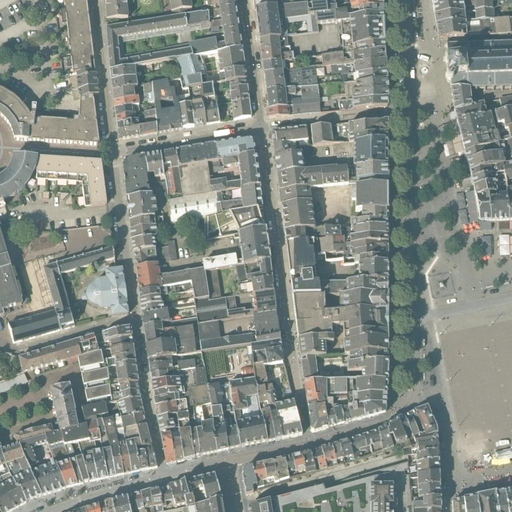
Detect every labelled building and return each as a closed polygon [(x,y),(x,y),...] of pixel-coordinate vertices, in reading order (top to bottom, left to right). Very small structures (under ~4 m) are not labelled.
[(77,79),(95,75),(93,58),(92,49),(89,21),(87,7),(86,0),(63,0),(65,10),(61,10),(63,24),(67,24),(70,52),(71,60),(67,61),(68,68),(72,68),(73,74),(77,74),(77,79)] [(126,0),(103,0),(105,21),(128,19),(126,0)] [(173,12),(191,9),(192,9),(190,0),(170,0),(172,12),(173,12)] [(220,10),(236,7),(234,0),(207,0),(208,7),(219,5),(220,10)] [(283,6),(282,0),(254,0),(256,11),(283,7),(283,6)] [(353,9),(383,9),(382,0),(379,0),(349,2),(349,4),(347,5),(348,11),(353,9)] [(432,3),(434,16),(464,13),(462,0),(454,0),(450,0),(432,3)] [(494,11),(499,7),(511,4),(511,2),(511,0),(499,0),(498,0),(493,0),(477,0),(475,0),(475,13),(494,11)] [(337,23),(337,22),(337,13),(335,1),(326,2),(311,3),(308,4),(283,6),(283,7),(277,8),(256,11),(257,21),(258,30),(260,41),(278,38),(287,37),(288,24),(306,21),(308,35),(318,33),(318,32),(317,26),(337,23)] [(221,16),(221,21),(237,18),(236,7),(220,10),(208,11),(209,13),(209,18),(221,16)] [(174,18),(164,19),(142,23),(120,27),(106,29),(110,72),(127,70),(143,67),(152,65),(175,61),(196,57),(200,56),(218,53),(217,44),(216,40),(194,44),(192,44),(187,45),(188,50),(173,52),(150,57),(125,62),(119,62),(117,40),(122,39),(144,35),(166,32),(200,26),(201,31),(211,29),(210,24),(210,22),(209,18),(209,13),(202,14),(202,13),(192,15),(191,9),(173,12),(174,18)] [(337,13),(337,22),(337,23),(342,23),(343,27),(340,27),(342,47),(385,43),(384,21),(366,23),(366,16),(354,16),(353,9),(348,11),(337,13)] [(475,22),(489,22),(494,20),(494,11),(475,13),(475,20),(475,22)] [(436,25),(467,23),(475,22),(475,20),(466,20),(465,13),(464,13),(434,16),(436,25)] [(239,32),(238,20),(237,18),(221,21),(210,22),(210,24),(211,29),(222,27),(223,35),(239,32)] [(509,19),(494,20),(489,22),(475,22),(467,23),(436,25),(438,40),(444,40),(466,38),(511,35),(511,34),(511,18),(509,19)] [(223,35),(224,43),(241,41),(239,32),(223,35)] [(280,49),(278,38),(260,41),(261,52),(280,49)] [(224,43),(217,44),(218,53),(242,49),(241,41),(224,43)] [(351,54),(385,50),(385,43),(342,47),(343,54),(351,54)] [(511,44),(508,44),(508,43),(506,43),(507,45),(501,45),(501,43),(499,43),(499,45),(492,45),(492,43),(490,43),(490,45),(483,45),(483,43),(482,44),(482,45),(475,45),(475,44),(473,44),(473,45),(464,46),(464,44),(462,44),(462,46),(457,46),(457,45),(456,45),(456,46),(447,46),(447,44),(446,44),(447,46),(444,46),(445,48),(449,48),(449,57),(447,57),(447,60),(445,60),(445,62),(447,62),(447,64),(448,65),(448,72),(447,73),(447,76),(445,76),(445,79),(446,79),(446,82),(449,84),(450,84),(451,93),(452,93),(452,91),(457,91),(457,93),(459,93),(459,91),(465,90),(465,92),(467,92),(467,90),(469,90),(475,90),(475,92),(477,92),(477,90),(484,90),(484,91),(486,91),(486,90),(493,89),(493,91),(494,91),(494,89),(501,89),(501,91),(503,91),(503,89),(510,89),(510,90),(511,90),(511,88),(511,44)] [(242,49),(218,53),(220,73),(224,73),(225,83),(229,83),(246,80),(242,49)] [(263,64),(287,62),(292,61),(291,54),(281,55),(280,49),(261,52),(263,64)] [(331,67),(386,61),(385,50),(351,54),(351,61),(347,62),(346,60),(343,60),(343,55),(322,57),(323,67),(331,67)] [(201,88),(202,88),(201,76),(205,76),(200,56),(196,57),(175,61),(182,91),(188,90),(201,88)] [(353,75),(386,71),(386,61),(331,67),(332,77),(353,75)] [(264,74),(287,71),(287,67),(287,62),(263,64),(264,74)] [(145,77),(143,67),(127,70),(110,72),(111,83),(136,78),(145,77)] [(300,88),(318,86),(317,79),(316,79),(315,68),(287,71),(264,74),(265,84),(266,92),(293,89),(300,88)] [(354,84),(387,80),(386,71),(353,75),(354,84)] [(80,100),(93,97),(99,95),(96,75),(95,75),(77,79),(78,91),(80,100)] [(112,93),(134,89),(138,88),(136,78),(111,83),(112,93)] [(230,89),(247,87),(246,80),(229,83),(230,89)] [(344,93),(387,89),(387,80),(354,84),(344,85),(344,93)] [(158,135),(183,130),(181,121),(175,122),(174,117),(181,117),(179,106),(178,102),(176,103),(175,98),(174,90),(170,91),(167,82),(152,85),(153,96),(154,104),(155,112),(156,118),(158,135)] [(201,88),(207,126),(219,124),(216,104),(208,106),(207,99),(216,98),(216,91),(223,90),(223,84),(202,88),(201,88)] [(144,98),(147,97),(153,96),(152,85),(143,87),(144,98)] [(292,101),(293,108),(294,117),(320,115),(319,96),(318,87),(318,86),(300,88),(301,97),(301,101),(292,101)] [(232,104),(232,103),(249,101),(247,87),(230,89),(232,104)] [(194,128),(207,126),(201,88),(188,90),(189,95),(190,104),(194,128)] [(113,102),(135,99),(134,89),(112,93),(113,102)] [(292,96),(294,96),(293,89),(266,92),(269,110),(293,108),(292,101),(292,96)] [(345,102),(370,100),(387,98),(387,89),(344,93),(345,102)] [(454,112),(471,107),(471,106),(469,90),(467,90),(467,92),(465,92),(465,90),(459,91),(459,93),(457,93),(457,91),(452,91),(452,93),(451,93),(454,110),(454,111),(454,112)] [(0,116),(1,117),(4,119),(9,126),(11,128),(11,129),(15,141),(29,142),(47,143),(59,144),(77,145),(99,146),(96,120),(93,97),(80,100),(79,119),(60,117),(60,122),(48,121),(49,117),(32,116),(30,117),(28,113),(19,103),(14,99),(13,101),(2,94),(0,93),(0,116)] [(178,102),(179,106),(181,117),(174,117),(175,122),(181,121),(183,130),(188,129),(194,128),(190,104),(189,95),(175,98),(176,103),(178,102)] [(115,110),(138,106),(140,106),(139,101),(147,100),(147,105),(154,104),(153,96),(147,97),(144,98),(138,98),(135,99),(113,102),(115,110)] [(370,100),(371,109),(387,108),(387,98),(370,100)] [(511,98),(499,100),(502,112),(511,109),(511,98)] [(353,111),(371,109),(370,100),(345,102),(338,103),(339,112),(353,111)] [(235,121),(243,120),(251,118),(249,101),(232,103),(235,121)] [(457,123),(486,116),(484,104),(471,107),(454,112),(457,123)] [(116,117),(139,114),(138,106),(115,110),(116,117)] [(268,120),(294,117),(293,108),(269,110),(267,110),(268,120)] [(511,109),(502,112),(494,114),(491,114),(495,133),(497,133),(505,130),(508,130),(511,128),(511,109)] [(147,119),(156,118),(155,112),(149,112),(139,114),(116,117),(117,124),(138,121),(147,119)] [(462,143),(495,133),(491,114),(486,116),(457,123),(462,143)] [(139,138),(158,135),(156,118),(147,119),(147,125),(148,127),(140,128),(138,129),(139,138)] [(138,129),(140,128),(148,127),(147,125),(139,126),(138,121),(117,124),(118,132),(138,129)] [(312,142),(387,133),(387,121),(367,123),(348,124),(330,127),(311,128),(312,142)] [(487,146),(500,143),(503,142),(511,139),(511,128),(508,130),(509,135),(499,139),(497,133),(495,133),(462,143),(465,152),(487,146)] [(139,138),(138,129),(118,132),(119,141),(139,138)] [(273,145),(308,142),(307,130),(307,129),(274,133),(272,135),(273,145)] [(313,147),(333,145),(387,140),(387,133),(312,142),(313,147)] [(222,161),(256,154),(254,143),(248,139),(216,145),(219,161),(222,161)] [(470,173),(502,165),(505,165),(511,163),(511,139),(503,142),(500,143),(487,146),(489,157),(467,162),(470,173)] [(387,166),(387,151),(387,140),(333,145),(334,156),(337,156),(338,170),(347,169),(356,168),(387,166)] [(275,157),(300,154),(300,149),(313,147),(312,142),(308,142),(273,145),(275,157)] [(202,147),(205,164),(219,161),(216,145),(202,147)] [(465,152),(467,162),(489,157),(487,146),(465,152)] [(189,150),(192,167),(205,164),(202,147),(189,150)] [(179,170),(192,167),(189,150),(176,152),(179,170)] [(164,173),(179,170),(176,152),(161,155),(164,173)] [(239,168),(257,166),(256,154),(222,161),(224,169),(238,166),(239,168)] [(277,175),(302,172),(300,154),(275,157),(277,175)] [(126,198),(150,195),(147,176),(154,175),(155,178),(164,177),(164,173),(161,155),(127,160),(122,166),(126,198)] [(41,181),(53,182),(65,182),(78,183),(82,183),(82,188),(83,198),(85,208),(107,205),(105,195),(104,185),(101,162),(79,161),(67,160),(54,159),(42,159),(27,158),(14,157),(13,162),(12,166),(10,169),(9,169),(8,170),(7,170),(7,171),(6,172),(6,173),(7,174),(4,177),(0,179),(0,178),(0,210),(5,208),(3,202),(14,197),(25,188),(28,184),(34,171),(37,171),(36,180),(41,181)] [(258,176),(240,178),(240,182),(226,184),(226,180),(210,183),(209,175),(225,173),(224,169),(222,161),(219,161),(205,164),(192,167),(179,170),(164,173),(164,177),(166,182),(158,184),(159,187),(163,186),(165,197),(168,196),(168,202),(260,186),(258,176)] [(508,223),(511,222),(511,163),(505,165),(502,165),(503,171),(504,177),(506,183),(506,190),(506,196),(508,223)] [(471,179),(492,176),(497,175),(497,178),(504,177),(503,171),(502,165),(470,173),(471,179)] [(240,178),(258,176),(257,166),(239,168),(240,178)] [(356,168),(347,169),(338,170),(337,170),(337,169),(317,171),(320,189),(349,186),(356,186),(356,188),(388,186),(388,181),(387,166),(356,168)] [(310,190),(320,189),(317,171),(302,172),(277,175),(281,207),(311,203),(310,190)] [(497,183),(497,178),(497,175),(492,176),(471,179),(473,188),(497,183)] [(468,177),(454,180),(455,190),(470,187),(468,177)] [(488,202),(487,195),(497,193),(495,186),(497,185),(497,183),(473,188),(475,197),(476,205),(479,224),(491,223),(488,202)] [(235,212),(262,208),(260,186),(168,202),(171,226),(197,222),(212,218),(235,212)] [(388,212),(388,186),(356,188),(356,195),(351,195),(350,196),(350,200),(351,201),(356,201),(356,213),(361,212),(388,212)] [(129,222),(155,218),(154,215),(158,214),(156,199),(153,199),(152,195),(126,198),(129,222)] [(506,196),(502,196),(497,196),(497,201),(496,201),(488,202),(491,223),(498,223),(508,223),(506,196)] [(285,233),(315,229),(311,203),(281,207),(285,233)] [(265,230),(264,220),(262,208),(235,212),(212,218),(197,222),(199,230),(201,242),(238,235),(265,230)] [(361,222),(387,222),(388,221),(388,212),(361,212),(361,222)] [(130,230),(156,227),(163,226),(163,218),(155,218),(129,222),(130,230)] [(156,227),(130,230),(132,242),(154,238),(158,238),(156,227)] [(354,238),(388,236),(388,228),(351,228),(351,230),(353,230),(354,238)] [(0,316),(4,315),(4,317),(6,317),(11,315),(10,310),(10,309),(16,307),(22,305),(20,300),(21,299),(0,229),(0,316)] [(318,240),(327,240),(326,229),(324,229),(315,229),(285,233),(286,244),(318,240)] [(340,229),(326,229),(327,240),(341,239),(340,229)] [(235,268),(245,266),(270,262),(269,262),(269,261),(265,230),(238,235),(240,256),(202,262),(204,270),(206,282),(209,301),(221,299),(217,271),(235,268)] [(350,246),(388,243),(388,236),(354,238),(349,238),(350,246)] [(493,245),(493,253),(501,253),(500,244),(510,244),(510,236),(482,237),(482,246),(493,245)] [(133,253),(155,250),(156,249),(154,238),(132,242),(133,253)] [(336,254),(388,250),(388,243),(350,246),(344,246),(344,238),(341,239),(327,240),(318,240),(319,255),(336,254)] [(344,283),(318,284),(314,256),(319,255),(318,240),(286,244),(289,268),(293,297),(293,298),(324,296),(340,296),(345,296),(344,283)] [(171,262),(178,261),(174,242),(167,243),(168,247),(171,262)] [(164,264),(171,262),(168,247),(162,249),(164,264)] [(14,345),(61,331),(75,327),(61,276),(97,266),(115,261),(113,249),(96,254),(71,261),(57,265),(43,269),(55,312),(46,315),(8,325),(14,345)] [(135,268),(149,266),(148,259),(157,258),(155,250),(133,253),(135,268)] [(343,261),(388,257),(388,250),(336,254),(337,261),(343,261)] [(358,265),(388,263),(388,257),(343,261),(344,266),(358,265)] [(115,261),(97,266),(98,269),(105,268),(106,272),(105,272),(106,280),(98,281),(96,282),(95,283),(94,285),(92,286),(90,287),(88,289),(86,292),(86,295),(81,295),(82,302),(87,301),(89,305),(91,306),(94,307),(97,308),(99,310),(101,311),(110,310),(111,318),(128,315),(126,296),(125,289),(124,284),(122,270),(116,271),(115,261)] [(247,284),(272,281),(270,262),(245,266),(247,284)] [(359,282),(388,281),(388,268),(388,263),(358,265),(359,282)] [(138,291),(206,282),(204,270),(160,277),(158,265),(149,266),(135,268),(138,291)] [(252,295),(273,292),(272,281),(247,284),(245,266),(235,268),(237,285),(232,285),(234,298),(235,298),(252,295)] [(345,296),(388,294),(388,281),(359,282),(344,283),(345,296)] [(140,300),(160,297),(174,295),(193,293),(194,303),(209,301),(206,282),(138,291),(140,300)] [(255,316),(276,313),(273,292),(252,295),(255,316)] [(339,312),(388,312),(388,294),(345,296),(340,296),(339,312)] [(332,327),(340,327),(339,312),(325,313),(324,296),(293,298),(298,339),(299,346),(325,344),(334,343),(333,337),(332,337),(332,327)] [(141,307),(161,304),(160,297),(140,300),(141,307)] [(278,333),(255,335),(220,339),(218,322),(253,317),(254,316),(253,311),(245,313),(245,310),(237,311),(235,298),(234,298),(221,300),(221,299),(209,301),(194,303),(197,319),(198,325),(198,327),(201,354),(250,346),(279,342),(278,333)] [(142,314),(165,311),(163,304),(161,304),(141,307),(142,314)] [(161,324),(173,323),(171,310),(165,311),(142,314),(144,327),(161,324)] [(359,341),(388,339),(388,312),(339,312),(340,327),(358,326),(359,341)] [(255,335),(278,333),(276,313),(255,316),(254,316),(253,317),(254,323),(251,324),(250,325),(251,330),(252,331),(255,331),(255,335)] [(193,327),(162,332),(162,330),(198,325),(197,319),(190,320),(173,323),(161,324),(144,327),(146,346),(148,361),(171,358),(177,357),(176,348),(179,347),(179,350),(184,350),(185,356),(201,354),(198,327),(193,328),(193,327)] [(109,343),(132,338),(130,328),(102,335),(104,344),(109,343)] [(79,360),(99,354),(96,345),(99,345),(97,336),(94,337),(76,342),(79,360)] [(110,350),(133,347),(132,338),(109,343),(110,350)] [(349,356),(388,353),(388,339),(359,341),(343,342),(344,356),(349,356)] [(76,342),(61,347),(40,353),(19,359),(23,376),(34,373),(45,370),(64,364),(79,360),(76,342)] [(251,353),(281,350),(279,342),(250,346),(251,353)] [(299,346),(301,359),(315,358),(326,356),(325,344),(299,346)] [(111,360),(134,357),(133,347),(110,350),(111,360)] [(252,362),(253,366),(262,364),(263,367),(264,367),(267,367),(283,364),(283,363),(282,363),(281,362),(280,357),(280,356),(281,356),(281,355),(281,354),(282,354),(281,350),(251,353),(252,362)] [(85,375),(102,372),(101,367),(106,366),(103,353),(99,354),(79,360),(81,371),(84,371),(85,375)] [(349,363),(388,362),(388,353),(349,356),(349,363)] [(116,368),(135,363),(134,357),(111,360),(112,361),(107,361),(109,369),(116,368)] [(149,366),(172,363),(171,358),(148,361),(149,366)] [(315,358),(301,359),(301,362),(304,383),(318,381),(315,358)] [(179,372),(196,370),(195,361),(177,363),(178,368),(173,368),(172,363),(149,366),(150,377),(179,372)] [(361,381),(387,382),(388,381),(387,376),(388,374),(388,362),(349,363),(346,364),(347,373),(361,373),(361,381)] [(111,387),(138,384),(135,363),(116,368),(117,380),(110,381),(110,382),(111,387)] [(268,387),(264,367),(263,367),(262,364),(253,366),(256,390),(264,388),(269,410),(276,409),(275,408),(278,407),(272,386),(268,387)] [(154,400),(185,393),(187,410),(193,409),(202,407),(210,406),(207,386),(205,368),(196,370),(179,372),(180,378),(151,383),(153,393),(154,400)] [(110,382),(110,381),(109,370),(102,372),(85,375),(82,376),(84,387),(86,387),(87,392),(105,388),(104,383),(110,382)] [(150,377),(151,383),(180,378),(179,372),(150,377)] [(258,397),(256,390),(255,381),(229,384),(207,386),(210,406),(211,413),(221,411),(222,414),(229,412),(231,420),(235,419),(240,449),(267,444),(262,419),(258,397)] [(318,381),(304,383),(306,399),(327,397),(332,397),(332,382),(327,382),(318,381)] [(352,396),(386,395),(387,382),(361,381),(332,382),(332,397),(341,397),(352,396)] [(112,396),(139,392),(138,384),(111,387),(112,396)] [(61,433),(79,429),(78,428),(69,385),(50,390),(57,424),(60,433),(61,433)] [(112,398),(112,396),(111,387),(105,388),(87,392),(85,392),(87,403),(90,402),(91,408),(107,405),(109,405),(108,399),(112,398)] [(276,442),(269,410),(264,388),(256,390),(258,397),(262,419),(267,444),(276,442)] [(120,403),(140,399),(139,392),(112,396),(112,398),(113,405),(120,403)] [(154,400),(155,407),(176,403),(177,415),(188,413),(187,410),(185,393),(154,400)] [(362,407),(386,406),(386,395),(352,396),(352,407),(362,405),(362,407)] [(306,399),(307,406),(316,406),(328,405),(327,397),(306,399)] [(134,416),(143,414),(140,399),(120,403),(124,418),(134,416)] [(169,417),(177,415),(176,403),(155,407),(157,418),(169,417)] [(302,436),(298,420),(294,403),(278,407),(275,408),(276,409),(279,424),(282,440),(292,438),(302,436)] [(105,434),(103,422),(110,421),(107,405),(91,408),(83,410),(86,426),(89,441),(98,482),(108,479),(103,452),(101,442),(99,435),(105,434)] [(351,423),(365,419),(362,407),(362,405),(352,407),(351,407),(352,411),(349,413),(351,423)] [(314,433),(330,429),(325,414),(325,407),(317,409),(316,406),(307,406),(311,431),(314,433)] [(362,407),(365,419),(383,415),(385,412),(386,406),(362,407)] [(206,456),(218,454),(213,423),(204,424),(202,407),(193,409),(200,457),(206,456)] [(337,427),(344,425),(341,410),(337,410),(337,407),(332,407),(333,413),(337,427)] [(425,438),(437,435),(436,429),(432,420),(431,419),(430,416),(427,408),(416,413),(416,412),(415,413),(425,438)] [(195,458),(200,457),(193,409),(187,410),(188,413),(189,421),(190,432),(194,459),(195,459),(195,458)] [(282,440),(279,424),(276,409),(269,410),(276,442),(282,440)] [(344,425),(351,423),(349,413),(348,410),(341,410),(344,425)] [(228,451),(222,414),(221,411),(211,413),(213,421),(213,423),(218,454),(228,451)] [(228,451),(240,449),(235,419),(231,420),(229,412),(222,414),(228,451)] [(184,462),(194,459),(190,432),(183,432),(183,427),(182,422),(189,421),(188,413),(177,415),(178,423),(180,433),(184,462)] [(330,429),(337,427),(333,413),(325,414),(330,429)] [(413,440),(425,438),(415,413),(414,413),(411,415),(411,416),(411,417),(412,418),(410,419),(409,418),(409,417),(408,417),(404,419),(413,440)] [(136,428),(146,426),(143,414),(134,416),(136,428)] [(140,472),(136,451),(132,435),(137,434),(136,428),(134,416),(124,418),(124,422),(122,422),(124,432),(125,432),(127,443),(131,474),(140,472)] [(169,417),(157,418),(160,432),(175,430),(173,422),(170,422),(169,417)] [(113,420),(117,437),(124,436),(124,432),(122,422),(124,422),(124,418),(113,420)] [(406,443),(413,440),(404,419),(398,423),(406,443)] [(116,478),(124,476),(118,445),(117,437),(113,420),(110,421),(103,422),(105,434),(107,437),(116,478)] [(390,442),(393,448),(400,445),(406,443),(398,423),(394,425),(388,428),(385,430),(390,442)] [(46,437),(60,433),(57,424),(35,430),(38,439),(46,437)] [(86,426),(78,428),(79,429),(61,433),(65,446),(71,445),(78,444),(89,441),(86,426)] [(136,451),(143,449),(151,447),(146,426),(136,428),(137,434),(132,435),(136,451)] [(19,444),(38,439),(35,430),(14,436),(17,445),(19,444)] [(385,444),(388,450),(393,448),(390,442),(385,430),(380,432),(385,444)] [(363,437),(369,457),(383,452),(388,450),(385,444),(380,432),(379,432),(363,437)] [(66,490),(77,487),(70,462),(65,446),(61,433),(60,433),(46,437),(49,445),(53,459),(56,464),(66,490)] [(176,464),(184,462),(180,433),(179,433),(179,435),(173,436),(174,442),(172,442),(176,464)] [(115,478),(116,478),(107,437),(105,434),(99,435),(101,442),(103,452),(108,479),(115,477),(115,478)] [(176,464),(172,442),(170,435),(161,436),(167,466),(176,464)] [(401,450),(437,444),(437,435),(425,438),(413,440),(406,443),(400,445),(400,447),(401,450)] [(29,467),(38,464),(32,450),(49,445),(46,437),(38,439),(19,444),(26,462),(29,467)] [(349,442),(355,461),(369,457),(363,437),(349,442)] [(98,482),(89,441),(78,444),(82,459),(89,484),(98,482)] [(340,445),(345,464),(355,461),(349,442),(340,445)] [(124,476),(131,474),(127,443),(118,445),(124,476)] [(15,467),(26,462),(19,444),(17,445),(9,448),(2,450),(6,465),(13,462),(15,467)] [(407,457),(438,452),(438,451),(438,452),(437,445),(438,445),(437,444),(401,450),(402,452),(403,457),(407,457)] [(332,447),(338,466),(345,464),(340,445),(332,447)] [(143,449),(148,471),(157,469),(151,447),(143,449)] [(321,450),(327,469),(338,466),(332,447),(321,450)] [(140,472),(148,471),(143,449),(136,451),(140,472)] [(310,453),(316,472),(327,469),(321,450),(310,453)] [(408,466),(438,460),(438,452),(407,457),(408,466)] [(301,456),(307,475),(316,472),(310,453),(301,456)] [(292,458),(297,477),(307,475),(301,456),(292,458)] [(407,457),(403,457),(247,505),(248,511),(412,511),(412,501),(412,499),(410,494),(410,491),(410,489),(409,477),(408,466),(407,457)] [(292,475),(293,479),(297,477),(292,458),(284,460),(286,470),(289,475),(292,475)] [(89,484),(82,459),(76,461),(83,485),(89,484)] [(284,460),(273,462),(278,482),(293,479),(292,475),(289,475),(286,470),(284,460)] [(409,477),(439,475),(438,460),(408,466),(409,477)] [(83,485),(76,461),(70,462),(77,487),(83,485)] [(27,504),(42,497),(31,473),(29,467),(26,462),(15,467),(13,462),(6,465),(9,473),(13,481),(25,504),(27,504)] [(270,485),(278,482),(273,462),(262,465),(267,486),(268,486),(270,485)] [(56,464),(43,468),(31,473),(42,497),(54,493),(66,490),(56,464)] [(252,467),(257,489),(267,486),(262,465),(252,467)] [(246,496),(258,492),(257,489),(252,467),(245,469),(242,473),(246,496)] [(11,511),(15,510),(25,504),(13,481),(9,473),(0,478),(0,477),(0,511),(11,511)] [(410,489),(439,487),(439,475),(409,477),(410,489)] [(208,504),(222,500),(215,476),(202,479),(189,482),(195,507),(199,506),(208,504)] [(187,510),(195,507),(189,482),(181,484),(187,510)] [(176,511),(187,510),(181,484),(170,487),(176,511)] [(163,511),(174,511),(176,511),(170,487),(159,490),(163,511)] [(412,501),(440,499),(439,487),(410,489),(410,491),(410,494),(412,499),(412,501)] [(153,511),(163,511),(159,490),(150,492),(153,511)] [(153,511),(150,492),(140,495),(144,511),(153,511)] [(507,511),(504,492),(495,494),(497,511),(507,511)] [(497,511),(495,494),(485,496),(487,511),(497,511)] [(144,511),(140,495),(127,499),(130,511),(144,511)] [(487,511),(485,496),(477,498),(477,511),(487,511)] [(477,511),(477,498),(463,500),(465,511),(464,511),(477,511)] [(130,511),(127,499),(111,503),(113,511),(130,511)] [(412,511),(419,511),(440,511),(440,503),(440,499),(412,501),(412,511)] [(223,511),(222,500),(208,504),(199,506),(195,507),(187,510),(176,511),(174,511),(223,511)] [(464,511),(465,511),(463,500),(452,503),(452,508),(452,511),(464,511)] [(106,511),(113,511),(111,503),(105,504),(106,511)]
